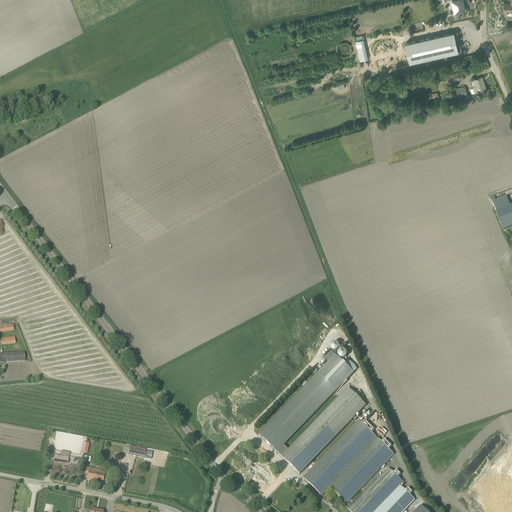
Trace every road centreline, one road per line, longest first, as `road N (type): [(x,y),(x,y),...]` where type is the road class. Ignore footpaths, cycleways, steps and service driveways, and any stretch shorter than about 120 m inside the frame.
road 1 (tertiary): [(217,473),(4,197)]
road 2 (unclassified): [(175,511),(0,472)]
